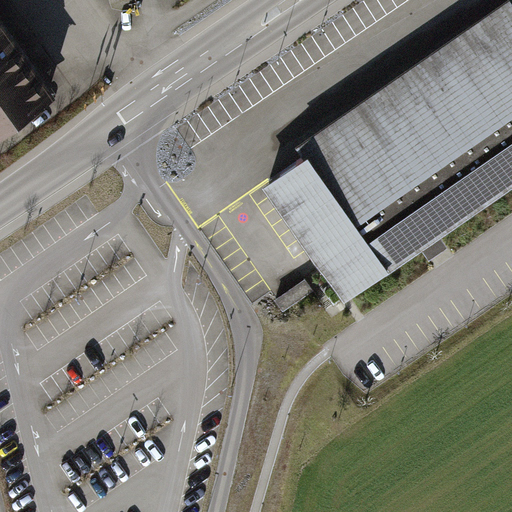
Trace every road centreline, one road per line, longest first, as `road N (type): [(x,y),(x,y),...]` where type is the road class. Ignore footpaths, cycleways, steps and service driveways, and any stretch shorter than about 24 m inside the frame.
road 1 (tertiary): [(301,0),(0,209)]
road 2 (residential): [(328,351),(511,231)]
road 3 (unknown): [(150,103),(103,40),(53,0)]
